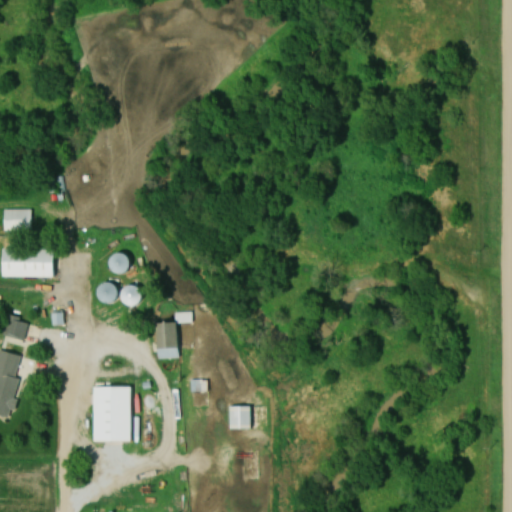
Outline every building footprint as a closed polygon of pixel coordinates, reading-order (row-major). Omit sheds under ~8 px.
[(66,176),(49,176),(49,194),(66,194),(66,176)] [(35,210),(7,210),(7,231),(35,231),(35,210)] [(5,278),(60,278),(60,250),(5,250),(5,278)] [(127,276),(137,262),(124,253),(115,268),(127,276)] [(126,297),(116,282),(102,291),(112,307),(126,297)] [(127,302),(141,309),(149,291),(134,285),(127,302)] [(162,359),(184,358),(182,323),(194,322),(194,314),(179,314),(179,324),(161,325),(162,359)] [(27,340),(31,321),(8,316),(5,336),(27,340)] [(0,415),(11,419),(28,358),(1,351),(0,355),(0,415)] [(137,443),(137,388),(99,388),(99,443),(137,443)] [(257,431),(257,407),(233,407),(233,431),(257,431)]
